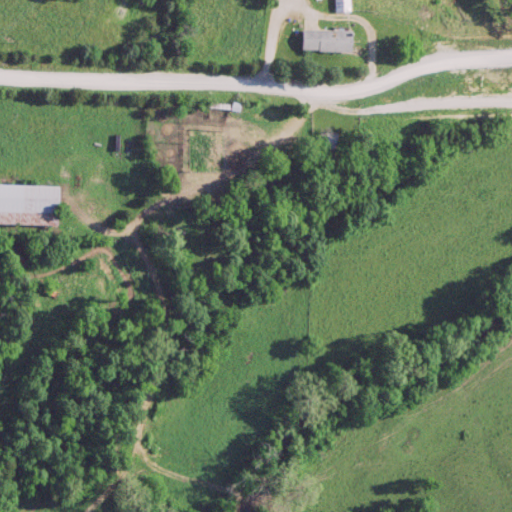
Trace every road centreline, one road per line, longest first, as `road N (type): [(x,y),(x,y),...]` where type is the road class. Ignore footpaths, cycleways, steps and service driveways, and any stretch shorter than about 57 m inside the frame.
road 1 (residential): [(0,86),(363,109),(456,65),(511,64)]
road 2 (residential): [(83,220),(130,244),(163,220),(258,180),(315,135),(320,108)]
